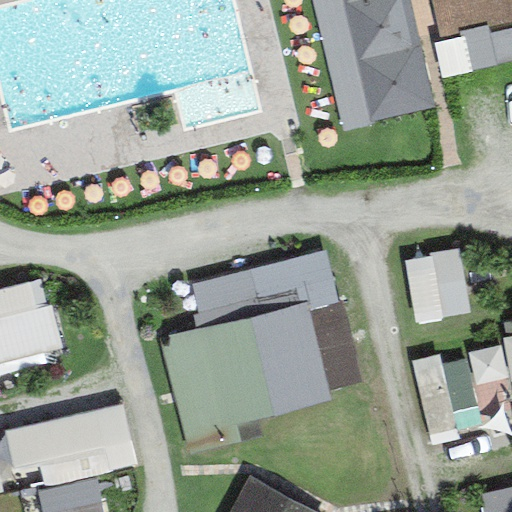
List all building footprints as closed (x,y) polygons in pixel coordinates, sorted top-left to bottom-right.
[(511,0),(438,0),(446,35),(511,20),(511,0)] [(421,313),(476,306),(468,243),(413,250),(421,313)] [(0,375),(0,357),(68,341),(51,270),(0,282),(0,392),(4,392),(0,375)] [(316,306),(339,383),(368,374),(345,298),(316,306)] [(194,339),(214,420),(328,392),(309,311),(194,339)] [(511,335),(418,359),(437,435),(511,416),(511,335)] [(45,458),(51,511),(111,511),(106,469),(136,466),(129,404),(9,418),(14,462),(45,458)] [(320,511),(321,511),(250,470),(226,511),(320,511)] [(487,511),(511,511),(511,494),(485,500),(487,511)]
